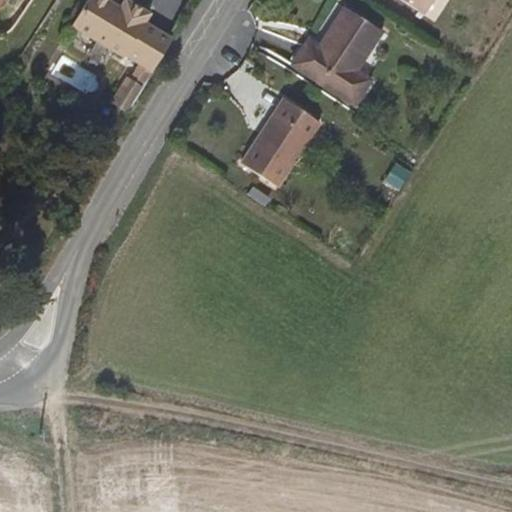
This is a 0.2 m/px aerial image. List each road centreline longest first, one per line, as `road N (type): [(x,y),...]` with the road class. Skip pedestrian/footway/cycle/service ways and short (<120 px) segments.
road 1 (track): [(511,484),(459,480),(52,391)]
road 2 (tertiary): [(80,242),(232,0)]
road 3 (tertiary): [(0,395),(22,392),(48,373),(80,242)]
road 4 (track): [(48,373),(57,511)]
road 5 (tertiary): [(80,242),(0,348)]
